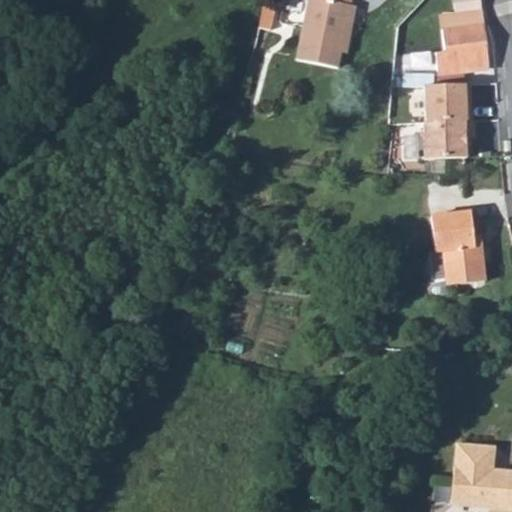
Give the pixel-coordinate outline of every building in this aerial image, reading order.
[(331,82),(333,67),(342,13),(344,0),(341,0),(300,0),(289,76),(331,82)] [(439,52),(441,73),(464,70),(490,66),(481,0),(456,0),(458,12),(443,15),(447,51),(439,52)] [(342,13),(333,67),(342,68),(351,14),(342,13)] [(425,84),(427,122),(475,121),(474,83),(425,84)] [(424,121),(402,120),(401,158),(424,158),(424,121)] [(476,137),(476,121),(475,121),(427,122),(425,122),(426,159),(468,158),(468,137),(476,137)] [(437,212),(439,245),(447,245),(449,274),(449,278),(451,277),(451,279),(487,276),(484,230),(477,230),(475,208),(437,212)] [(447,245),(439,245),(434,246),(435,274),(449,274),(447,245)] [(511,509),(511,470),(506,470),(505,475),(491,473),(491,468),(494,446),(455,442),(448,503),(511,509)]
